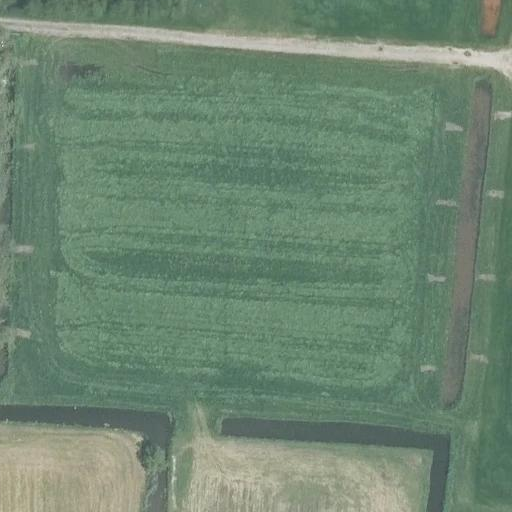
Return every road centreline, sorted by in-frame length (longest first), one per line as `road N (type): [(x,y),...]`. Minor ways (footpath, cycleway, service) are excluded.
road 1 (track): [(0,25),(511,69)]
road 2 (track): [(511,253),(497,424),(499,461),(511,473)]
